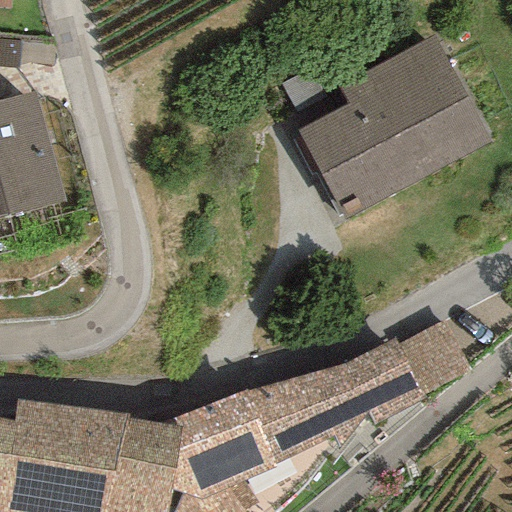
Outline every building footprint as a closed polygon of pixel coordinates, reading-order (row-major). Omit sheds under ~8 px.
[(0,0),(0,9),(10,10),(11,0),(0,0)] [(492,141),(435,37),(337,86),(347,105),(296,132),(344,221),(492,141)] [(34,92),(0,100),(0,219),(63,205),(34,92)] [(443,320),(396,345),(422,395),(469,371),(443,320)] [(396,345),(392,339),(342,364),(244,391),(171,420),(175,427),(179,428),(168,488),(180,493),(197,498),(242,481),(273,469),(270,464),(333,436),(337,447),(366,413),(372,426),(424,398),(422,395),(396,345)] [(14,423),(0,419),(0,511),(164,511),(168,488),(179,428),(175,427),(128,421),(129,414),(16,400),(14,423)] [(256,501),(242,481),(197,498),(180,493),(172,511),(242,511),(256,501)]
